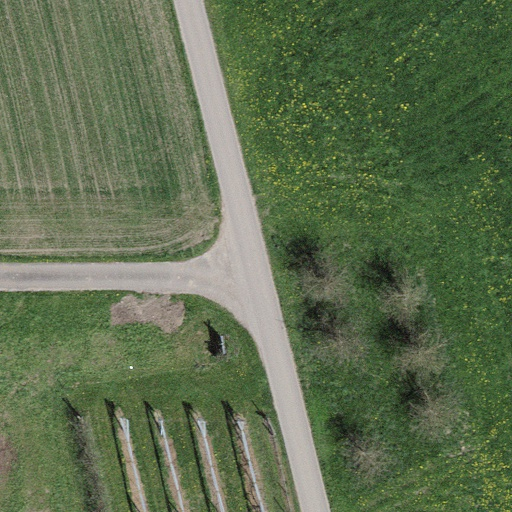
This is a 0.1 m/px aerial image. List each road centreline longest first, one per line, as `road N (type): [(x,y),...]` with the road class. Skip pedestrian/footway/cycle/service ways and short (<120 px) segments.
road 1 (track): [(263,312),(186,0)]
road 2 (track): [(263,312),(0,287)]
road 3 (track): [(263,312),(311,511)]
